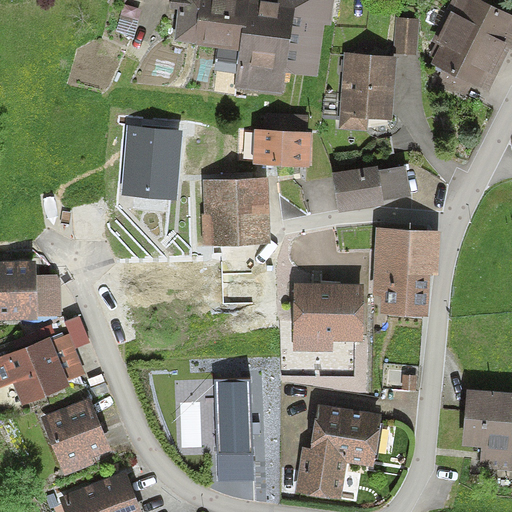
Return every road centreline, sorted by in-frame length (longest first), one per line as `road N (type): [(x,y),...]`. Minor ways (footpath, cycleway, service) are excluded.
road 1 (residential): [(511,99),(458,209),(442,280),(425,451),(397,511)]
road 2 (residential): [(246,511),(189,491),(146,447),(65,242)]
